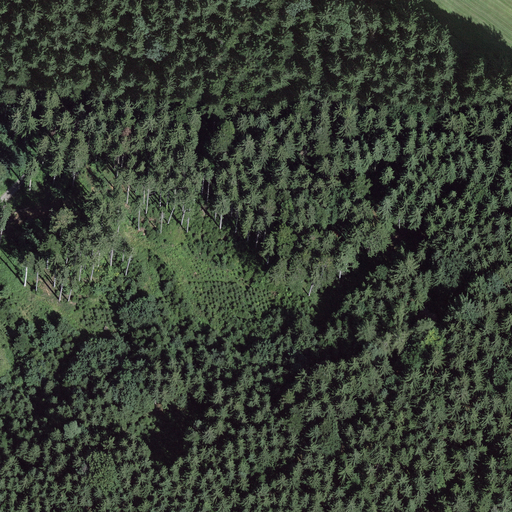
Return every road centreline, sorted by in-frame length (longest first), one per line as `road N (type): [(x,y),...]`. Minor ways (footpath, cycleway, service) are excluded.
road 1 (track): [(511,310),(370,402),(226,511)]
road 2 (track): [(211,0),(0,202)]
